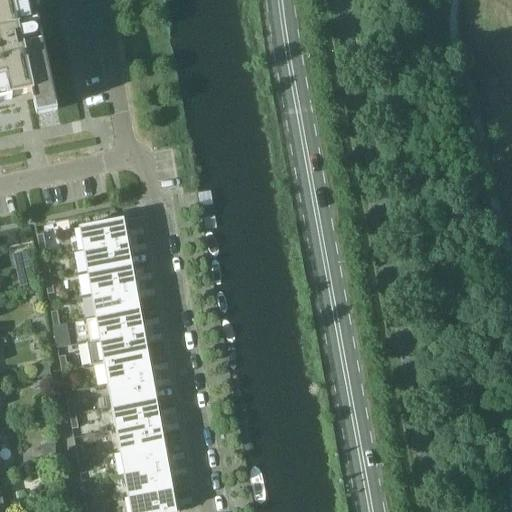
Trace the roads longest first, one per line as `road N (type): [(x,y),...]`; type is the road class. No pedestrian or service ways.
road 1 (secondary): [(371,511),(282,0)]
road 2 (residential): [(205,511),(145,167),(129,157)]
road 3 (residential): [(129,157),(99,0)]
road 4 (residential): [(0,185),(129,157)]
